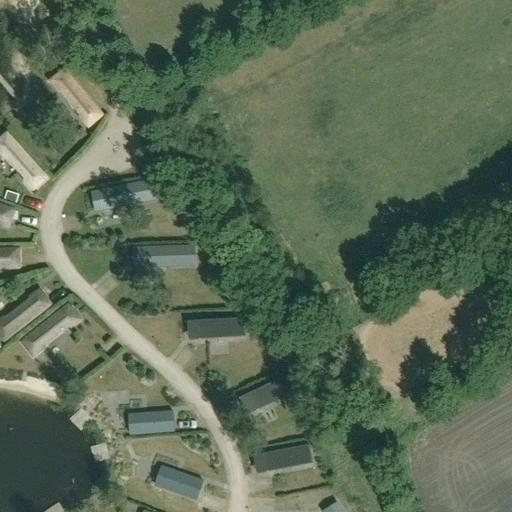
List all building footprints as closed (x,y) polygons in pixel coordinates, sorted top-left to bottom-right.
[(93,134),(109,119),(71,70),(53,83),(65,97),(67,96),(86,120),(83,121),(93,134)] [(55,181),(14,136),(0,146),(0,152),(7,162),(10,160),(28,184),(25,187),(34,199),(55,181)] [(22,213),(0,204),(0,228),(16,235),(22,213)] [(195,247),(139,249),(140,268),(195,267),(195,247)] [(26,251),(0,251),(0,272),(11,273),(11,274),(27,273),(26,251)] [(0,322),(0,336),(2,336),(6,341),(49,307),(45,302),(47,300),(40,291),(30,299),(31,301),(7,320),(5,318),(0,322)] [(34,358),(46,348),(44,347),(69,327),(70,329),(80,321),(74,312),(71,314),(67,308),(22,343),(34,358)] [(200,322),(201,340),(246,338),(245,319),(200,322)] [(299,392),(292,377),(291,375),(250,394),(258,411),(270,405),(288,397),(299,392)] [(174,413),(139,415),(141,435),(175,433),(174,413)] [(309,445),(306,445),(265,453),(269,473),(313,464),(312,462),(309,445)] [(204,482),(172,471),(165,490),(197,501),(204,482)] [(343,511),(337,503),(323,511),(322,511),(343,511)]
